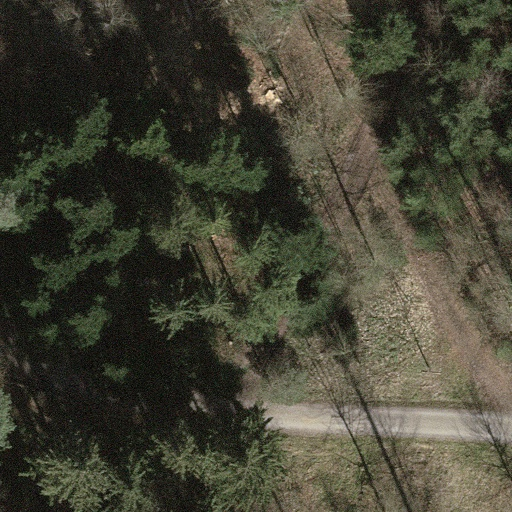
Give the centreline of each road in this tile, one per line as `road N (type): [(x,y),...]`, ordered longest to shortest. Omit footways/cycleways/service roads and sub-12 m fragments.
road 1 (track): [(124,403),(224,346),(304,278),(370,168),(434,0)]
road 2 (track): [(511,432),(124,403),(0,341)]
road 3 (track): [(511,410),(426,307),(392,245),(370,168)]
